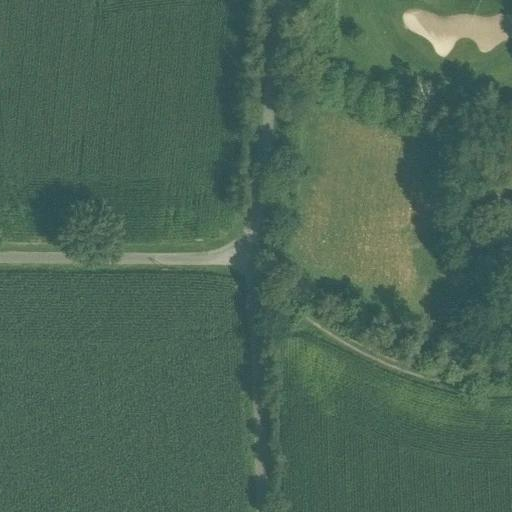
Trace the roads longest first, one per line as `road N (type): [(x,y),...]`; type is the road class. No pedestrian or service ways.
road 1 (unclassified): [(253,261),(282,0)]
road 2 (unclassified): [(0,257),(253,261)]
road 3 (unclassified): [(262,511),(253,261)]
